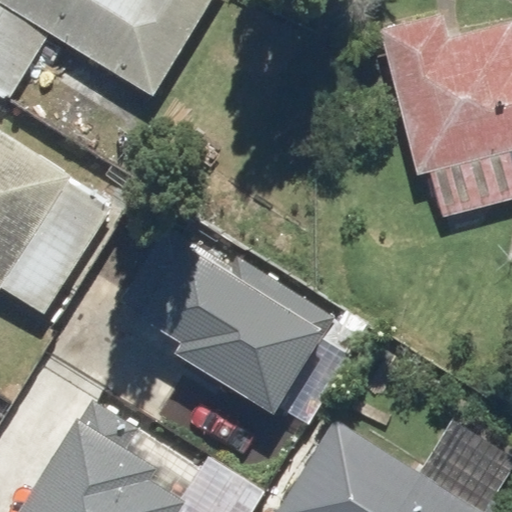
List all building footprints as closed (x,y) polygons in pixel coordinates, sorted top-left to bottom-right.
[(90,63),(150,100),(206,11),(205,10),(211,0),(0,0),(0,5),(90,63)] [(511,21),(454,35),(448,11),(382,29),(422,172),(511,150),(511,21)] [(0,127),(0,271),(4,274),(69,169),(0,127)] [(167,220),(124,288),(183,325),(175,337),(280,403),(331,322),(167,220)] [(90,401),(21,511),(177,511),(203,470),(90,401)] [(483,511),(339,423),(283,511),(483,511)]
